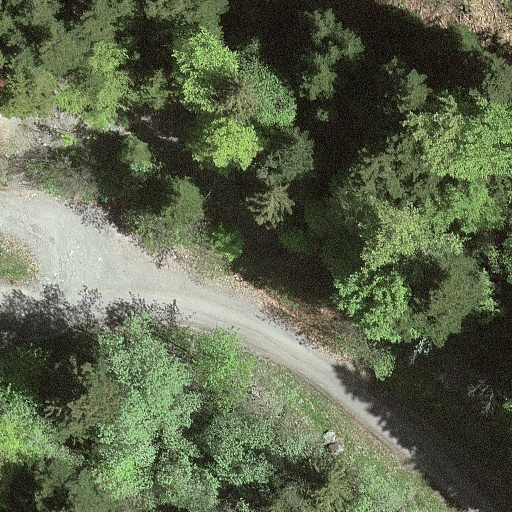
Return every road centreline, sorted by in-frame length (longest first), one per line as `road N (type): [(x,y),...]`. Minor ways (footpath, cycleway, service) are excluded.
road 1 (track): [(511,494),(406,413),(280,333),(187,291),(65,268)]
road 2 (track): [(0,306),(44,301),(62,286),(65,268),(54,245),(0,215)]
